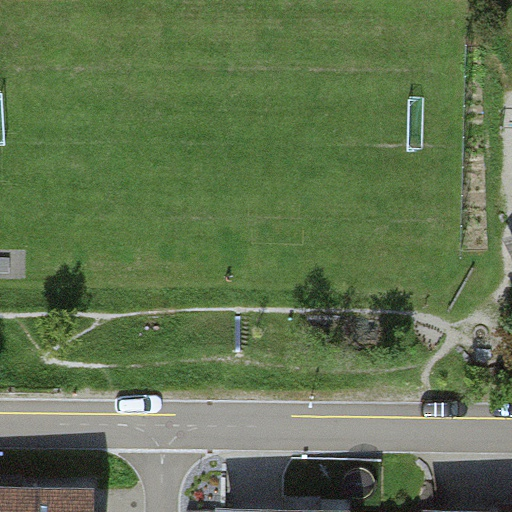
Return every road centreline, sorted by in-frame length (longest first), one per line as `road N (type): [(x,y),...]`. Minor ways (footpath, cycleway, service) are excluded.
road 1 (residential): [(165,428),(511,431)]
road 2 (residential): [(0,426),(165,428)]
